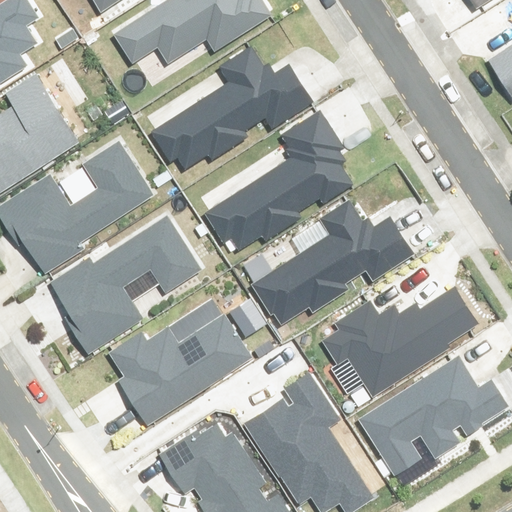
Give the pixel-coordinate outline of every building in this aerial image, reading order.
[(0,79),(21,65),(15,56),(34,43),(22,25),(34,16),(23,0),(7,0),(0,5),(0,79)] [(95,0),(102,10),(117,0),(95,0)] [(162,0),(113,33),(134,63),(160,46),(170,61),(209,34),(218,47),(268,14),(258,0),(162,0)] [(511,42),(489,57),(511,93),(511,42)] [(183,176),(210,159),(214,165),(245,145),(241,138),(272,118),(276,125),(312,102),(289,67),(272,78),(253,48),(223,68),(232,82),(155,133),(183,176)] [(31,75),(0,95),(0,194),(77,142),(31,75)] [(286,146),(294,159),(212,210),(218,220),(210,225),(225,250),(234,244),(241,257),(265,242),(268,246),(299,227),(295,220),(317,206),(322,213),(356,192),(338,162),(343,159),(338,151),(343,148),(319,111),(285,132),(292,142),(286,146)] [(47,174),(0,205),(0,214),(8,227),(16,222),(44,264),(149,193),(116,144),(54,185),(47,174)] [(330,232),(254,284),(280,322),(310,302),(313,306),(365,271),(372,281),(409,255),(388,224),(372,235),(350,202),(322,221),(330,232)] [(86,260),(50,284),(79,326),(72,331),(86,352),(142,314),(124,288),(151,270),(165,291),(200,267),(165,215),(90,266),(86,260)] [(455,287),(420,309),(417,304),(400,314),(395,305),(381,314),(373,301),(336,324),(341,332),(322,344),(339,371),(351,363),(373,398),(481,328),(455,287)] [(249,296),(229,310),(246,335),(266,321),(249,296)] [(252,358),(224,316),(179,346),(168,330),(149,342),(144,335),(112,356),(127,378),(121,381),(151,426),(252,358)] [(478,390),(460,360),(363,419),(398,477),(459,440),(452,429),(462,423),(467,433),(509,407),(493,381),(478,390)] [(335,419),(307,373),(282,388),(289,399),(249,423),(299,504),(309,498),(317,511),(329,511),(341,505),(343,510),(366,496),(324,426),(335,419)] [(195,455),(169,470),(183,493),(192,488),(206,511),(287,511),(275,492),(267,497),(232,438),(227,440),(214,420),(185,437),(195,455)]
